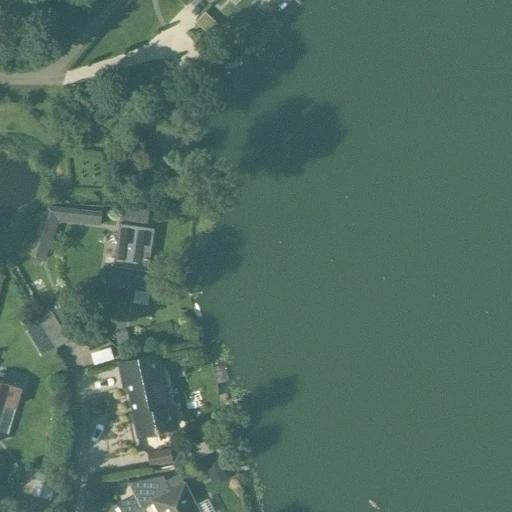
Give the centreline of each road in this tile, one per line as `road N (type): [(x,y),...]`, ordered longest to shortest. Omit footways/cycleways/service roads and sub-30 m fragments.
road 1 (residential): [(120,0),(41,78),(0,77)]
road 2 (residential): [(77,375),(71,511)]
